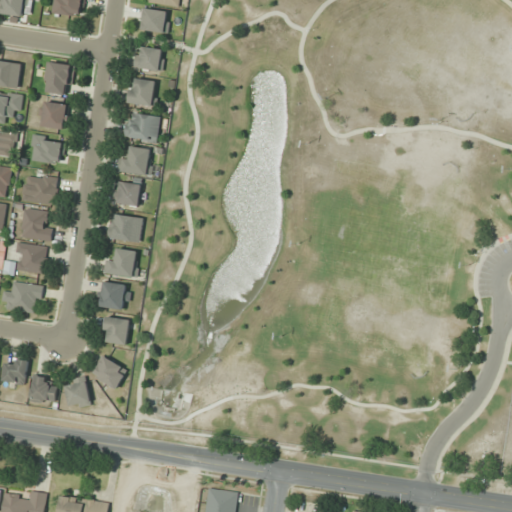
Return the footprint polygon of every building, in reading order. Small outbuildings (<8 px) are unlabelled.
[(4,0),(3,14),(27,17),(28,0),(4,0)] [(56,0),(56,14),(84,16),(85,0),(56,0)] [(172,12),(147,8),(143,29),(168,34),(172,12)] [(136,67),(164,70),(167,49),(138,46),(136,67)] [(0,85),(20,87),(22,63),(0,60),(0,85)] [(72,94),(74,64),(52,62),(49,92),(72,94)] [(130,103),(157,107),(160,81),(133,78),(130,103)] [(67,129),(70,103),(46,101),(43,126),(67,129)] [(126,138),(158,143),(163,117),(130,112),(126,138)] [(0,157),(13,157),(13,131),(0,131),(0,157)] [(35,161),(64,163),(66,142),(37,139),(35,161)] [(152,175),(155,149),(133,147),(132,156),(124,155),(122,171),(152,175)] [(0,196),(9,197),(13,167),(0,165),(0,196)] [(23,199),(56,204),(60,178),(27,173),(23,199)] [(141,182),(117,182),(117,204),(141,204),(141,182)] [(54,222),(45,221),(47,210),(26,208),(22,237),(51,240),(54,222)] [(145,218),(113,213),(109,237),(141,242),(145,218)] [(18,271),(48,271),(48,245),(18,245),(18,271)] [(110,273),(138,277),(141,251),(113,248),(110,273)] [(43,285),(16,281),(14,290),(5,289),(2,308),(39,313),(43,285)] [(131,308),(131,283),(103,283),(103,308),(131,308)] [(128,344),(131,319),(107,317),(105,341),(128,344)] [(128,369),(105,356),(95,375),(118,388),(128,369)] [(27,383),(29,360),(6,358),(5,382),(27,383)] [(72,408),(93,403),(86,376),(66,381),(72,408)] [(32,401),(58,401),(58,378),(32,378),(32,401)] [(206,511),(237,511),(240,491),(209,488),(206,511)] [(45,511),(48,492),(29,491),(29,496),(5,494),(3,511),(45,511)]
